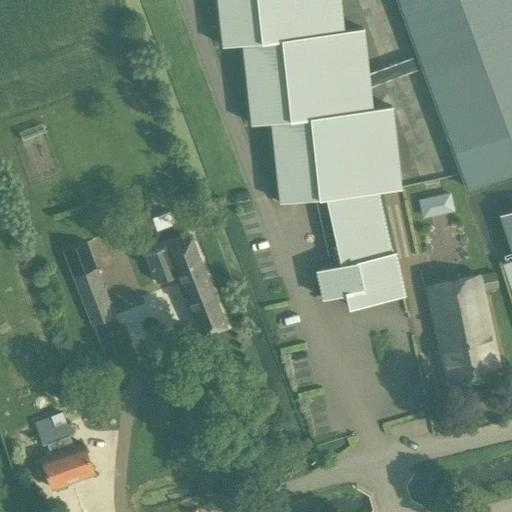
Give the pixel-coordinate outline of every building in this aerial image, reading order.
[(391,244),(379,190),(401,188),(392,106),(372,108),(370,86),(368,73),(363,28),(343,30),(340,0),(217,0),(222,45),(242,43),(250,123),(270,121),(279,201),(316,197),(330,261),(315,264),(322,298),(343,294),(346,305),(403,293),(393,244),(391,244)] [(511,170),(511,0),(397,0),(418,55),(368,73),(370,86),(422,67),(467,188),(511,170)] [(453,191),(420,196),(423,215),(456,210),(453,191)] [(511,209),(501,213),(498,214),(511,256),(511,209)] [(168,211),(151,217),(156,230),(173,224),(168,211)] [(177,240),(213,332),(227,326),(191,235),(177,240)] [(202,336),(213,332),(177,240),(166,244),(166,246),(146,253),(157,282),(178,274),(202,336)] [(92,256),(69,265),(97,338),(120,329),(92,256)] [(483,291),(498,286),(495,273),(480,276),(480,275),(426,286),(447,386),(500,375),(483,291)] [(54,428),(72,481),(93,474),(83,444),(73,447),(69,436),(73,435),(68,423),(54,428)] [(72,481),(54,428),(38,433),(42,445),(47,444),(50,454),(41,458),(51,488),(72,481)]
